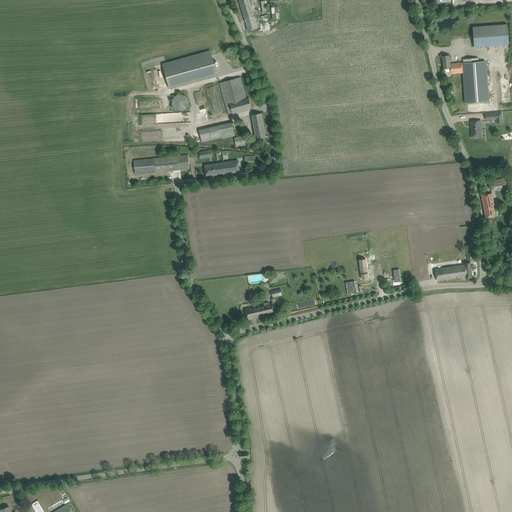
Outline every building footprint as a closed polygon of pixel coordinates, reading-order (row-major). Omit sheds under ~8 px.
[(258,28),(250,2),(249,0),(239,0),(248,31),(258,28)] [(269,23),(267,15),(261,16),(264,25),(269,23)] [(473,27),(474,47),(509,44),(507,24),(473,27)] [(163,65),(169,88),(218,74),(211,51),(163,65)] [(451,74),(464,72),(466,103),(488,102),(485,61),(479,62),(478,58),(463,59),(463,63),(450,64),(449,55),(442,56),(442,60),(443,60),(444,69),(450,68),(451,74)] [(240,77),(236,78),(220,83),(226,104),(228,114),(232,113),(233,114),(252,108),(249,98),(246,98),(240,77)] [(172,102),(172,103),(172,104),(173,105),(173,106),(174,107),(174,108),(175,108),(175,109),(176,109),(177,110),(178,110),(179,110),(180,111),(181,111),(182,110),(183,110),(184,110),(185,109),(186,109),(186,108),(187,108),(187,107),(188,106),(188,105),(188,104),(189,104),(189,103),(189,102),(189,101),(188,100),(188,99),(188,98),(187,98),(187,97),(186,97),(186,96),(185,96),(185,95),(184,95),(183,95),(182,94),(181,94),(180,94),(179,94),(178,95),(177,95),(176,95),(176,96),(175,96),(175,97),(174,97),(174,98),(173,98),(173,99),(173,100),(172,101),(172,102)] [(266,137),(262,113),(252,115),(256,139),(266,137)] [(479,121),(471,121),(472,133),(471,133),(472,138),(481,137),(480,137),(479,137),(479,132),(482,132),(482,124),(479,124),(479,121)] [(232,123),(199,131),(202,143),(222,138),(222,139),(235,136),(232,123)] [(235,138),(236,147),(248,145),(246,136),(235,138)] [(199,152),(201,159),(213,156),(211,150),(199,152)] [(134,160),(135,169),(135,174),(189,169),(188,155),(134,160)] [(205,165),(207,176),(240,172),(238,160),(205,165)] [(493,180),(494,187),(507,185),(506,178),(493,180)] [(486,218),(491,217),(495,216),(493,206),(494,206),(492,193),(482,195),(486,218)] [(406,248),(386,251),(387,261),(407,258),(406,248)] [(361,267),(360,267),(362,279),(369,278),(366,259),(365,259),(366,261),(360,262),(361,267)] [(435,269),(436,276),(437,281),(465,276),(466,278),(472,277),(471,262),(464,263),(464,265),(452,267),(452,264),(439,266),(439,269),(435,269)] [(271,291),(273,297),(282,295),(280,289),(271,291)] [(468,298),(467,290),(458,291),(458,299),(468,298)] [(263,304),(250,307),(245,309),(247,320),(252,319),(252,318),(255,317),(255,318),(263,316),(265,315),(265,316),(275,314),(274,309),(272,302),(269,303),(269,302),(263,303),(263,304)] [(27,509),(28,511),(37,511),(42,509),(38,503),(27,509)]
